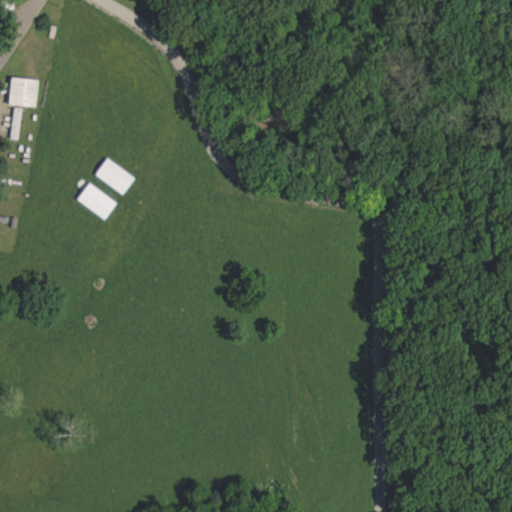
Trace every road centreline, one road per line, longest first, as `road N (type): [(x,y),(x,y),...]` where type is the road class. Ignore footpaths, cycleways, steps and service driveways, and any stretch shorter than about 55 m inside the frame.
road 1 (residential): [(376,254),(315,193),(243,159),(94,0)]
road 2 (residential): [(378,511),(376,254)]
